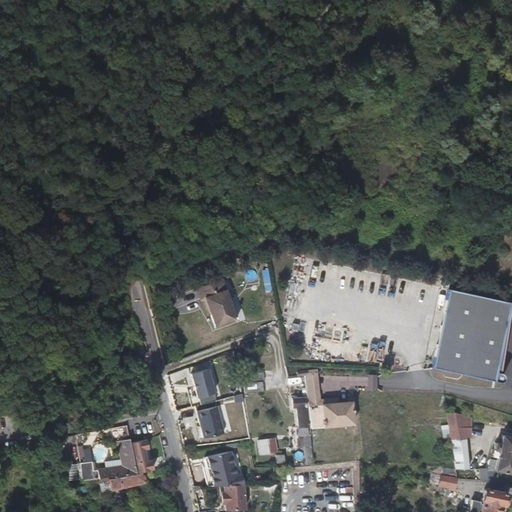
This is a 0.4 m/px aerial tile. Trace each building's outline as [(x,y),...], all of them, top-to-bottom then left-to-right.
[(213,298),(214,305),(218,320),(240,314),(229,273),(229,272),(203,279),(208,299),(213,298)] [(509,302),(448,288),(431,367),(492,380),(509,302)] [(197,391),(199,399),(215,396),(207,362),(191,366),(196,391),(197,391)] [(260,373),(243,373),(243,389),(260,389),(260,373)] [(365,373),(364,389),(374,390),(375,373),(365,373)] [(315,378),(304,380),(306,401),(318,399),(315,378)] [(233,395),(234,403),(242,401),(240,393),(233,395)] [(302,431),(305,465),(311,465),(309,435),(307,435),(304,398),(293,398),(293,397),(290,397),(291,399),(289,399),(290,408),(293,408),(295,432),(302,431)] [(351,423),(349,400),(329,403),(328,398),(318,399),(306,401),(308,428),(351,423)] [(215,404),(195,408),(201,439),(222,434),(215,404)] [(469,438),(469,416),(444,411),(448,438),(453,469),(465,470),(464,438),(469,438)] [(511,469),(511,437),(497,435),(495,444),(492,443),(489,456),(492,457),(491,462),(488,462),(487,469),(511,474),(511,469)] [(128,444),(128,440),(127,439),(115,441),(119,459),(102,462),(103,470),(90,471),(89,464),(79,465),(82,479),(82,482),(85,481),(106,478),(112,477),(112,479),(134,475),(128,444)] [(145,440),(129,444),(135,473),(151,470),(149,462),(145,463),(143,451),(147,450),(145,440)] [(272,440),(257,441),(257,452),(272,451),(272,440)] [(77,449),(79,460),(87,459),(85,447),(77,449)] [(221,484),(241,483),(240,475),(235,476),(230,452),(206,457),(204,457),(203,458),(203,459),(204,467),(207,467),(211,485),(221,484)] [(281,453),(273,454),(274,464),(283,463),(281,453)] [(479,480),(486,482),(484,469),(476,470),(479,480)] [(142,473),(134,475),(112,479),(112,477),(106,478),(109,492),(144,484),(142,473)] [(440,477),(437,487),(452,489),(454,479),(440,477)] [(82,482),(82,479),(76,480),(77,487),(85,485),(85,481),(82,482)] [(242,509),(241,483),(221,484),(222,509),(242,509)] [(504,495),(483,490),(480,503),(477,503),(476,509),(479,509),(478,511),(497,511),(500,505),(501,505),(504,495)]
